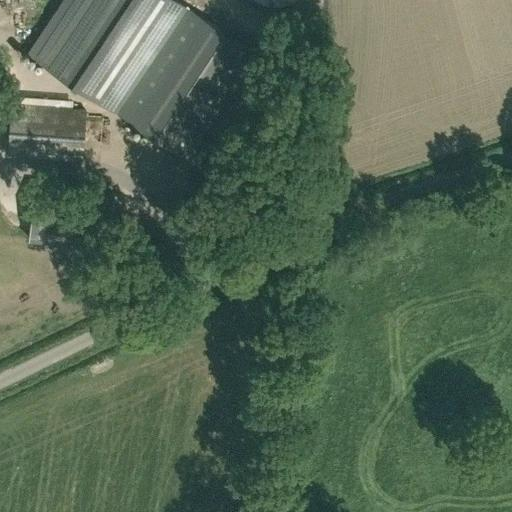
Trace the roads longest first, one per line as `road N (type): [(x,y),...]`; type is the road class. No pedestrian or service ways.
road 1 (unclassified): [(511,155),(330,223),(0,382)]
road 2 (track): [(216,0),(253,27),(267,50),(165,205)]
